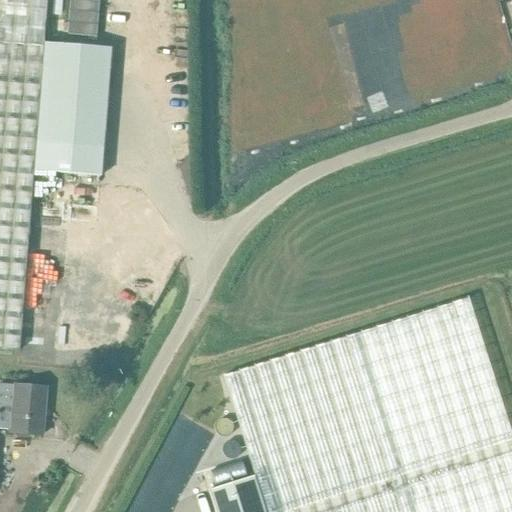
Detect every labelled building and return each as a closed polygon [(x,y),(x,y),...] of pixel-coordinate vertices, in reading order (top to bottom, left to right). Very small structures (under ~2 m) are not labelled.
[(0,0),(0,348),(20,350),(34,170),(101,175),(110,51),(43,46),(47,0),(0,0)] [(91,0),(70,0),(68,34),(96,36),(99,1),(91,0)] [(124,239),(70,253),(73,265),(127,252),(124,239)] [(511,511),(511,440),(466,298),(222,376),(254,476),(208,490),(215,511),(511,511)] [(0,429),(12,431),(11,433),(42,436),(45,388),(0,385),(0,429)]
